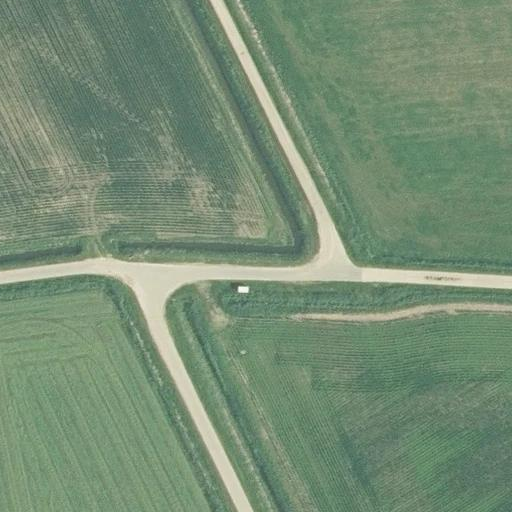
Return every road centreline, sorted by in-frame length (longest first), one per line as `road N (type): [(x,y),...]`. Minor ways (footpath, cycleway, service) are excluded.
road 1 (unclassified): [(214,0),(319,212),(331,274)]
road 2 (unclassified): [(245,511),(153,319),(151,271)]
road 3 (unclassified): [(331,274),(511,283)]
road 4 (unclassified): [(151,271),(331,274)]
road 5 (unclassified): [(151,271),(110,267),(0,279)]
